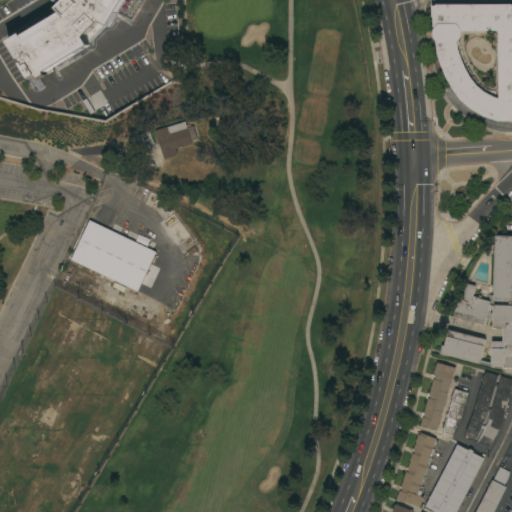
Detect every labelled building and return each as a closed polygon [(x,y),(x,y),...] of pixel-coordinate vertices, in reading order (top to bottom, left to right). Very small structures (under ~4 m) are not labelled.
[(63,0),(54,5),(58,13),(8,40),(24,71),(36,77),(48,71),(51,66),(82,50),(98,21),(108,26),(121,0),(63,0)] [(25,22),(10,2),(12,0),(30,0),(39,11),(25,22)] [(511,4),(511,122),(508,122),(508,121),(498,121),(484,116),(471,109),(461,100),(453,88),(446,77),(441,66),(437,54),(436,41),(433,38),(433,33),(433,30),(435,27),(433,27),(433,18),(432,18),(432,6),(436,6),(436,4),(511,4)] [(176,149),(178,155),(165,159),(156,130),(187,121),(189,127),(195,126),(199,139),(193,141),(194,143),(176,149)] [(154,144),(153,147),(154,149),(144,152),(141,142),(140,142),(138,134),(151,130),(155,144),(154,144)] [(137,290),(154,250),(86,221),(69,261),(137,290)] [(511,236),(511,369),(503,369),(503,366),(488,366),(441,353),(443,346),(444,346),(448,329),(486,339),(480,360),(489,362),(491,362),(492,341),(502,342),(503,329),(493,328),(493,321),(486,318),(485,325),(454,318),(458,302),(460,302),(462,298),(463,298),(466,283),(476,286),(473,296),(479,297),(478,299),(490,302),(490,295),(494,296),(496,236),(511,236)] [(438,430),(420,425),(423,417),(424,417),(425,414),(424,414),(428,398),(430,398),(431,395),(429,395),(434,379),(435,379),(436,376),(434,375),(437,362),(456,368),(438,430)] [(473,415),(485,371),(499,375),(496,383),(499,384),(501,376),(511,379),(511,387),(502,423),(491,446),(478,443),(484,429),(481,428),(477,436),(466,433),(473,415)] [(469,393),(462,419),(459,418),(454,435),(443,431),(455,389),(469,393)] [(435,441),(438,441),(432,458),(422,487),(424,487),(421,496),(424,497),(420,507),(397,498),(400,490),(401,491),(403,488),(401,487),(406,472),(408,472),(409,469),(408,469),(410,461),(413,453),(414,453),(415,450),(414,449),(416,442),(418,434),(420,435),(420,433),(436,438),(435,441)] [(458,444),(469,450),(469,449),(474,451),(473,452),(485,459),(456,511),(435,511),(425,506),(458,444)] [(476,511),(493,480),(500,467),(511,473),(504,486),(507,487),(494,511),(476,511)] [(407,511),(408,510),(393,503),(389,511),(407,511)]
